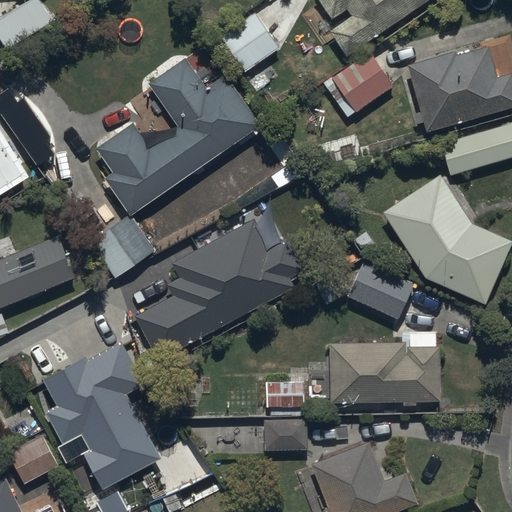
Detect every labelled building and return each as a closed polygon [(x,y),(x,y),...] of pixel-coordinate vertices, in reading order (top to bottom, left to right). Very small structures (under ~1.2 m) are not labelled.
[(58,26),(40,0),(21,0),(0,14),(0,35),(14,55),(58,26)] [(320,0),(332,16),(347,6),(350,11),(328,26),(347,52),(423,0),(320,0)] [(254,8),(219,32),(244,68),(280,44),(254,8)] [(456,47),(408,60),(421,106),(414,108),(418,121),(425,119),(427,127),(511,103),(511,72),(511,70),(497,74),(489,43),(457,52),(456,47)] [(393,82),(369,48),(323,81),(346,115),(393,82)] [(132,212),(240,136),(261,122),(226,72),(207,86),(185,55),(149,80),(179,123),(150,144),(132,118),(96,143),(114,168),(106,174),(131,210),(89,239),(114,275),(155,246),(132,212)] [(511,119),(442,140),(451,173),(511,154),(511,119)] [(511,235),(473,218),(440,170),(383,209),(425,273),(485,299),(511,237),(511,235)] [(254,218),(172,263),(180,278),(167,285),(173,296),(137,316),(160,358),(293,286),(288,277),(306,267),(288,235),(270,246),(254,218)] [(0,332),(10,329),(0,305),(76,273),(59,233),(0,257),(0,332)] [(357,256),(342,292),(399,316),(415,280),(357,256)] [(331,339),(332,399),(404,398),(404,401),(417,401),(417,399),(442,398),(441,343),(436,343),(436,331),(409,331),(409,338),(331,339)] [(85,358),(43,380),(57,406),(45,412),(62,444),(80,434),(89,451),(83,454),(102,491),(162,459),(126,394),(143,385),(120,344),(87,362),(85,358)] [(266,376),(267,404),(306,403),(305,376),(266,376)] [(308,417),(264,417),(264,447),(308,447),(308,417)] [(43,431),(8,449),(24,481),(59,463),(43,431)] [(385,477),(369,437),(312,461),(330,502),(324,505),(327,511),(386,511),(419,498),(406,468),(385,477)] [(0,511),(37,511),(35,506),(23,511),(5,473),(0,474),(0,511)] [(117,492),(96,504),(100,511),(124,511),(127,511),(117,492)]
